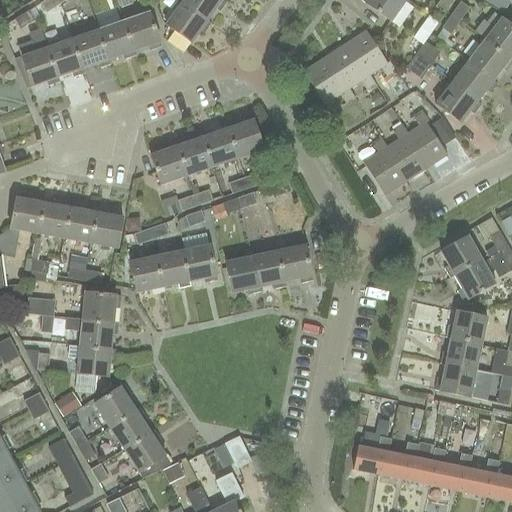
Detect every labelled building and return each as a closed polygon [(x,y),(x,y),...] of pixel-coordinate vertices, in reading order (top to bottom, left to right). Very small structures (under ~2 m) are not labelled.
[(46,13),(60,5),(57,0),(46,0),(40,4),(46,13)] [(226,2),(223,0),(183,0),(181,3),(206,21),(215,9),(219,12),(226,2)] [(391,22),(406,0),(362,0),(361,1),(391,22)] [(444,13),(453,0),(439,0),(435,7),(444,13)] [(451,15),(460,21),(469,8),(460,1),(451,15)] [(211,25),(206,21),(181,3),(165,26),(190,44),(199,31),(204,34),(211,25)] [(29,11),(15,20),(21,30),(35,21),(29,11)] [(149,52),(161,48),(149,13),(123,22),(133,51),(147,47),(149,52)] [(451,34),(460,21),(451,15),(442,27),(451,34)] [(135,56),(133,51),(123,22),(120,23),(118,18),(99,24),(101,30),(97,31),(108,60),(122,56),(123,61),(135,56)] [(423,46),(425,43),(438,25),(429,18),(413,40),(423,46)] [(511,25),(502,18),(501,19),(493,29),(485,40),(509,57),(511,53),(511,25)] [(59,83),(57,78),(56,78),(46,49),(48,48),(42,31),(29,35),(35,52),(21,57),(31,87),(46,82),(47,87),(59,83)] [(110,66),(108,60),(97,31),(72,40),(82,69),(96,65),(97,70),(110,66)] [(366,32),(345,46),(365,78),(369,76),(381,68),(387,77),(395,71),(389,61),(386,63),(366,32)] [(84,74),(82,69),(72,40),(48,48),(46,49),(56,78),(57,78),(71,73),(73,78),(84,74)] [(511,62),(511,59),(509,57),(485,40),(469,61),(493,79),(502,67),(506,70),(511,62)] [(420,58),(429,65),(439,51),(430,45),(420,58)] [(345,46),(324,59),(345,91),(348,89),(360,82),(366,91),(375,85),(369,76),(365,78),(345,46)] [(420,78),(429,65),(420,58),(411,71),(420,78)] [(324,59),(303,73),(323,105),(340,95),(346,104),(354,99),(348,89),(345,91),(324,59)] [(497,82),(493,79),(469,61),(453,82),(477,100),(486,89),(490,92),(497,82)] [(481,103),(477,100),(453,82),(436,105),(460,123),(469,110),(473,113),(481,103)] [(377,108),(383,103),(378,95),(371,99),(377,108)] [(408,134),(405,135),(426,168),(447,154),(427,122),(430,121),(423,111),(414,116),(420,126),(408,134)] [(456,137),(443,118),(431,126),(444,145),(456,137)] [(237,159),(263,150),(252,121),(237,126),(236,121),(224,125),(226,130),(237,159)] [(388,147),(385,148),(406,181),(426,168),(405,135),(408,134),(402,124),(394,130),(400,139),(388,147)] [(226,130),(213,135),(211,130),(199,134),(201,139),(212,168),(237,159),(226,130)] [(379,152),(364,162),(385,194),(406,181),(385,148),(388,147),(382,138),(373,143),(379,152)] [(187,177),(212,168),(201,139),(188,144),(186,139),(174,143),(176,148),(187,177)] [(161,186),(187,177),(176,148),(162,153),(160,148),(149,152),(161,186)] [(243,178),(247,188),(262,183),(259,172),(243,178)] [(232,194),(247,188),(243,178),(228,183),(232,194)] [(287,181),(271,187),(275,198),(291,192),(287,181)] [(193,195),(197,206),(212,201),(208,190),(193,195)] [(237,199),(241,209),(256,204),(253,193),(237,199)] [(36,235),(42,203),(28,201),(29,196),(16,194),(10,230),(7,248),(16,249),(20,232),(36,235)] [(182,211),(197,206),(193,195),(178,200),(182,211)] [(63,240),(69,208),(54,206),(55,201),(42,199),(42,203),(36,235),(63,240)] [(226,215),(241,209),(237,199),(222,204),(226,215)] [(182,213),(178,203),(163,208),(166,218),(182,213)] [(69,204),(69,208),(63,240),(90,245),(96,213),(95,213),(81,210),(82,206),(69,204)] [(96,208),(95,213),(96,213),(90,245),(116,250),(122,218),(107,215),(108,211),(96,208)] [(189,228),(205,222),(201,212),(186,217),(189,228)] [(140,232),(139,225),(135,222),(127,222),(128,233),(140,232)] [(149,230),(153,240),(168,235),(165,224),(149,230)] [(137,246),(153,240),(149,230),(134,235),(137,246)] [(496,251),(506,245),(498,232),(489,238),(496,251)] [(453,276),(480,260),(467,236),(439,252),(447,265),(442,268),(449,279),(453,276)] [(304,245),(277,251),(284,282),(299,279),(300,283),(312,281),(304,245)] [(511,255),(506,245),(496,251),(498,254),(486,261),(496,278),(508,271),(505,266),(511,262),(511,255)] [(209,246),(183,252),(189,282),(203,279),(204,284),(216,282),(209,246)] [(277,251),(251,257),(258,288),(272,285),(274,290),(285,287),(284,282),(277,251)] [(183,252),(157,257),(163,287),(177,284),(178,290),(190,287),(189,282),(183,252)] [(4,256),(0,257),(0,287),(13,284),(4,256)] [(157,257),(129,262),(136,293),(151,290),(152,295),(164,293),(163,287),(157,257)] [(251,257),(224,263),(231,294),(246,291),(248,296),(259,293),(258,288),(251,257)] [(29,272),(46,275),(48,263),(31,260),(29,272)] [(462,302),(494,285),(480,260),(453,276),(461,290),(456,292),(462,302)] [(83,282),(85,270),(69,267),(67,279),(83,282)] [(83,282),(98,284),(100,273),(85,270),(83,282)] [(82,321),(114,324),(115,310),(120,310),(121,298),(84,294),(82,321)] [(42,317),(53,318),(54,302),(27,299),(25,315),(42,317)] [(450,338),(482,343),(488,317),(456,311),(453,326),(448,325),(445,337),(450,338)] [(51,336),(53,318),(42,317),(40,335),(51,336)] [(117,337),(118,325),(114,324),(82,321),(66,320),(65,332),(80,333),(79,351),(111,354),(111,352),(112,337),(117,337)] [(477,369),(482,343),(450,338),(447,352),(442,351),(440,362),(444,363),(477,369)] [(0,362),(2,367),(18,358),(8,339),(0,343),(0,362)] [(115,352),(111,352),(111,354),(79,351),(76,378),(108,381),(110,365),(114,365),(115,352)] [(47,373),(49,357),(38,355),(36,372),(47,373)] [(471,397),(477,369),(444,363),(441,378),(436,377),(434,389),(471,397)] [(22,365),(8,372),(15,386),(29,379),(22,365)] [(508,404),(511,387),(500,385),(497,401),(508,404)] [(108,430),(134,412),(126,400),(130,397),(123,388),(93,409),(108,430)] [(32,422),(48,413),(38,395),(22,403),(32,422)] [(76,410),(68,398),(56,405),(63,418),(76,410)] [(123,452),(149,434),(141,422),(145,419),(138,409),(134,412),(108,430),(123,452)] [(422,423),(424,412),(415,410),(411,429),(420,431),(421,423),(422,423)] [(387,438),(390,424),(380,422),(376,436),(387,438)] [(76,449),(85,443),(77,429),(68,434),(76,449)] [(123,452),(138,475),(142,480),(171,466),(165,457),(156,444),(160,441),(153,431),(149,434),(123,452)] [(236,470),(250,463),(238,438),(223,445),(236,470)] [(357,448),(352,470),(380,476),(385,453),(387,454),(390,441),(379,439),(376,452),(357,448)] [(64,441),(49,449),(54,458),(69,450),(64,441)] [(0,468),(10,463),(0,443),(0,468)] [(84,462),(93,457),(85,443),(76,449),(84,462)] [(385,453),(380,476),(407,482),(412,459),(414,459),(417,447),(406,444),(403,457),(387,454),(385,453)] [(69,450),(54,458),(59,467),(74,459),(69,450)] [(412,459),(407,482),(433,488),(438,464),(440,465),(443,452),(433,450),(430,463),(414,459),(412,459)] [(438,464),(433,488),(461,493),(466,470),(468,470),(470,457),(460,455),(457,468),(440,465),(438,464)] [(74,459),(59,467),(63,476),(79,468),(74,459)] [(466,470),(461,493),(488,499),(493,475),(495,476),(498,463),(487,460),(484,474),(468,470),(466,470)] [(0,504),(25,491),(10,463),(0,468),(0,504)] [(182,476),(177,465),(163,472),(168,482),(182,476)] [(98,466),(89,471),(98,486),(107,481),(98,466)] [(79,468),(63,476),(68,485),(83,477),(79,468)] [(238,511),(234,504),(243,499),(231,475),(215,483),(227,506),(214,511),(238,511)] [(493,475),(488,499),(511,504),(511,475),(511,479),(495,476),(493,475)] [(83,477),(68,485),(73,494),(88,486),(83,477)] [(73,494),(65,499),(70,508),(93,496),(88,486),(73,494)] [(36,511),(25,491),(0,504),(0,511),(36,511)] [(210,511),(200,491),(185,498),(187,502),(185,503),(188,508),(190,507),(192,511),(210,511)] [(107,506),(109,511),(125,511),(119,500),(107,506)]
